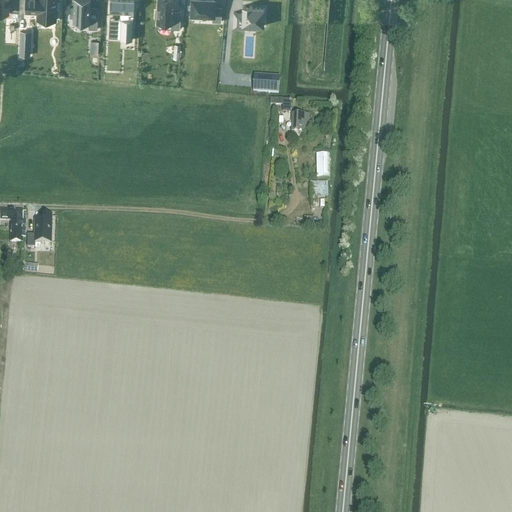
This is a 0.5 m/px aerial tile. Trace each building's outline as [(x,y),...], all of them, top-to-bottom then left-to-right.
[(0,0),(0,13),(8,13),(8,0),(0,0)] [(27,0),(26,12),(38,13),(38,20),(56,21),(57,0),(27,0)] [(70,7),(70,17),(73,18),(73,23),(89,24),(89,29),(97,29),(98,8),(90,8),(90,0),(74,0),(74,7),(70,7)] [(113,0),(110,0),(110,12),(121,13),(121,19),(113,19),(113,31),(120,31),(120,38),(120,39),(121,37),(132,38),(132,40),(134,1),(113,0)] [(155,11),(155,19),(157,19),(157,22),(156,28),(172,29),(180,29),(180,16),(174,16),(174,0),(157,0),(157,11),(155,11)] [(192,0),(192,14),(213,15),(213,21),(221,22),(222,7),(214,7),(214,0),(192,0)] [(234,12),(233,28),(243,29),(243,25),(255,26),(264,26),(265,8),(252,7),(252,6),(243,6),(243,12),(234,12)] [(17,20),(7,19),(5,43),(15,44),(17,20)] [(31,43),(21,43),(20,55),(30,55),(31,43)] [(255,75),(253,92),(279,94),(280,77),(255,75)] [(283,106),(282,113),(291,113),(291,101),(283,100),(283,106)] [(309,134),(310,117),(293,115),(292,129),(300,130),(300,133),(309,134)] [(330,179),(330,154),(317,155),(317,179),(330,179)] [(27,212),(24,212),(24,210),(1,209),(0,220),(11,220),(10,243),(23,244),(23,238),(26,238),(27,212)] [(317,223),(317,215),(307,214),(307,223),(317,223)] [(28,235),(27,248),(35,248),(35,243),(51,243),(52,216),(40,215),(40,221),(35,221),(35,235),(28,235)] [(24,272),(37,274),(38,266),(25,264),(24,272)]
